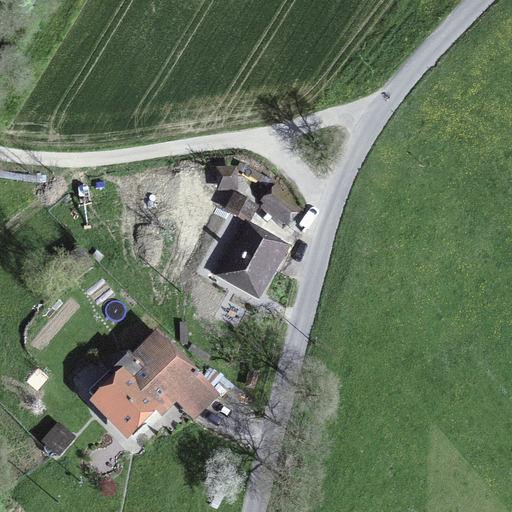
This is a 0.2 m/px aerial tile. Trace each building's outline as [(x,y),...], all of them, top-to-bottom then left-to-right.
[(240,195),(238,174),(213,177),(215,198),(240,195)] [(296,210),(274,190),(264,200),(286,221),(296,210)] [(256,291),(281,246),(252,229),(227,274),(256,291)] [(81,251),(64,264),(74,278),(91,265),(81,251)] [(110,372),(90,393),(129,432),(180,382),(187,389),(199,377),(162,339),(135,366),(128,359),(112,374),(110,372)] [(72,438),(60,428),(47,444),(58,454),(72,438)]
